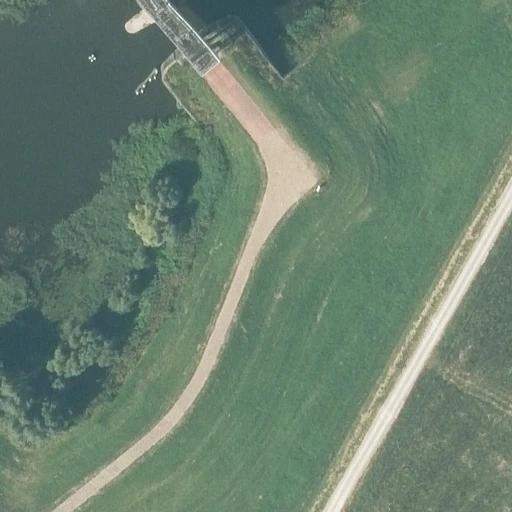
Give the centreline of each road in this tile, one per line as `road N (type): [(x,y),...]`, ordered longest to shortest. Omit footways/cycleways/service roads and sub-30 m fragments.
road 1 (unclassified): [(64,511),(177,413),(275,199),(281,171),(274,143),(200,57)]
road 2 (track): [(511,197),(334,511)]
